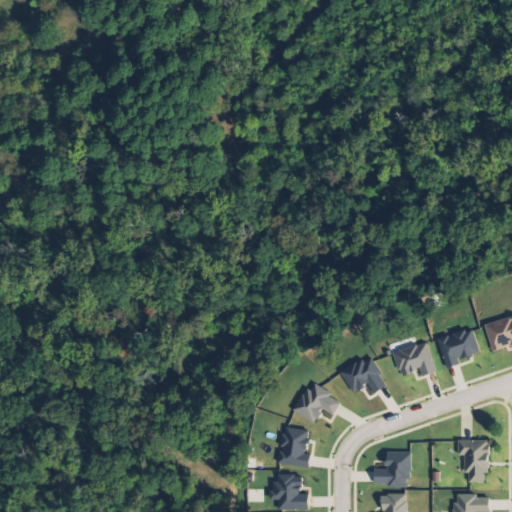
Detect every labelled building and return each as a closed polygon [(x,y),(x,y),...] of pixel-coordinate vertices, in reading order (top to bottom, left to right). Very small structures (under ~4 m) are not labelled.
[(493,350),(511,346),(511,318),(488,323),(493,350)] [(482,353),(475,328),(440,339),(448,368),(462,364),(461,360),(482,353)] [(438,372),(429,342),(396,352),(403,376),(422,371),(424,377),(438,372)] [(353,393),(371,386),(374,393),(389,388),(375,357),(344,370),(353,393)] [(344,399),(311,384),(298,414),(318,423),(324,409),(336,415),(344,399)] [(282,464),(311,467),(313,454),(309,454),(312,430),(285,427),(282,464)] [(487,482),(487,473),(492,473),(492,440),(460,440),(460,456),(466,456),(466,473),(471,473),(471,482),(487,482)] [(377,484),(388,484),(388,488),(412,488),(412,452),(389,452),(389,470),(377,469),(377,484)] [(310,510),(310,494),(305,495),(304,475),(276,476),(277,501),(280,501),(280,510),(310,510)] [(408,511),(408,494),(384,494),(384,511),(408,511)] [(455,511),(491,511),(491,497),(480,497),(480,494),(456,494),(455,511)]
